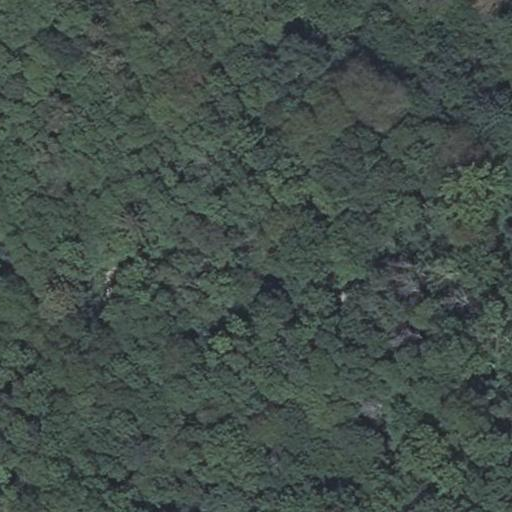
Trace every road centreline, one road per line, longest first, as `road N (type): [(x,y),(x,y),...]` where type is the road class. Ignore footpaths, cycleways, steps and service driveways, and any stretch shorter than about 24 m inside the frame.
road 1 (track): [(319,303),(161,262),(125,263),(110,273),(113,311),(173,435),(184,511)]
road 2 (track): [(511,270),(391,306)]
